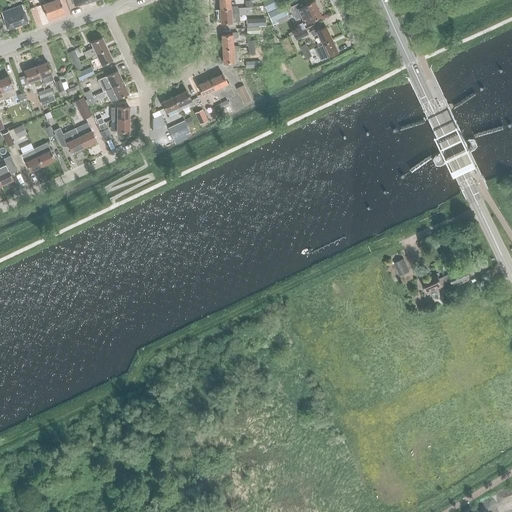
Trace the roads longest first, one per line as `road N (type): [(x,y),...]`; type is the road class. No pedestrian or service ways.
road 1 (track): [(0,444),(132,381),(153,351),(484,192)]
road 2 (secondary): [(511,277),(381,0)]
road 3 (residential): [(0,210),(136,146),(144,92)]
road 4 (residential): [(202,0),(202,64),(144,92)]
